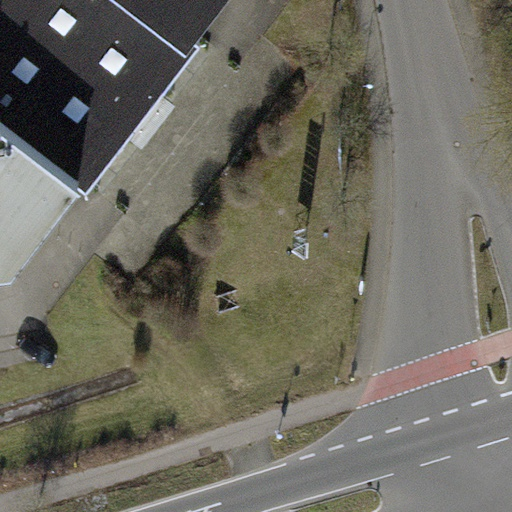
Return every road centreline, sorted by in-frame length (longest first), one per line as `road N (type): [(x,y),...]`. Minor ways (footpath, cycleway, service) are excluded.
road 1 (unclassified): [(449,126),(500,353),(510,466)]
road 2 (primary): [(510,466),(363,511)]
road 3 (unclassified): [(413,0),(449,126)]
